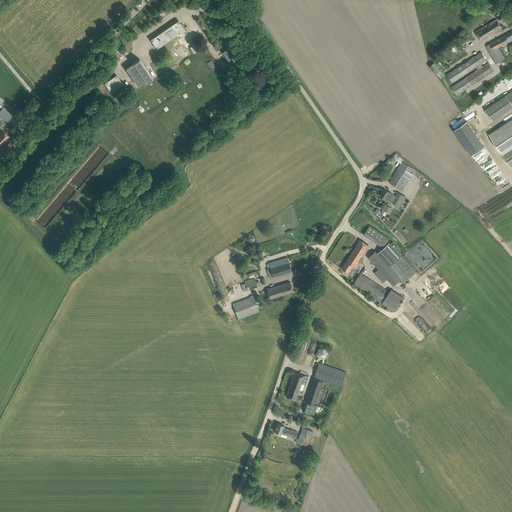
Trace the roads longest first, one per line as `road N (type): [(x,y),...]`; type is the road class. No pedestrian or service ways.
road 1 (unclassified): [(262,429),(316,267),(362,184),(239,0)]
road 2 (unknown): [(319,261),(382,313),(405,305),(406,289),(371,275),(368,243),(342,224)]
road 3 (unclassified): [(42,109),(147,0)]
